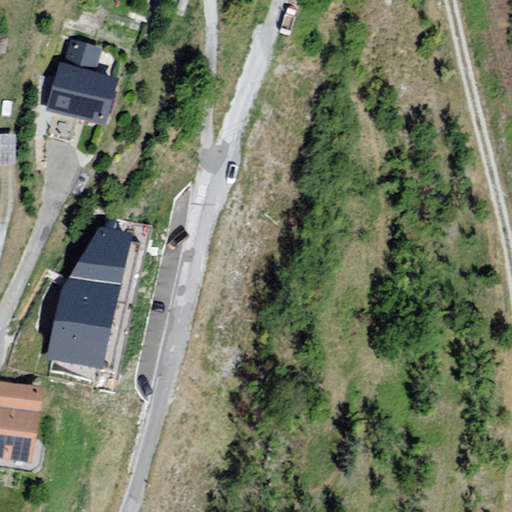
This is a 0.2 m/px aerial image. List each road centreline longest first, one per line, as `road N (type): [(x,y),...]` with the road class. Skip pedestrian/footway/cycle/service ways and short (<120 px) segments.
road 1 (residential): [(116,511),(204,160)]
road 2 (track): [(450,0),(511,258)]
road 3 (residential): [(204,160),(279,4)]
road 4 (residential): [(204,160),(203,43),(194,0)]
road 5 (residential): [(0,286),(42,196),(52,140)]
